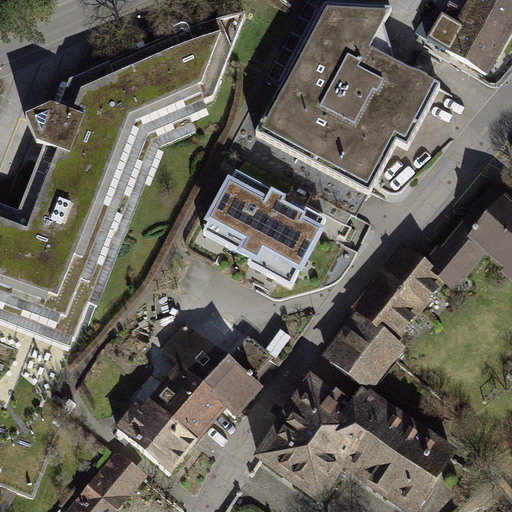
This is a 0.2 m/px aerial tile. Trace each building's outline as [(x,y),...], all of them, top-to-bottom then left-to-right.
[(511,39),(511,1),(509,0),(474,0),(460,23),(441,13),(425,40),(490,78),(511,39)] [(372,55),(391,15),(328,11),(262,133),(372,192),(396,144),(410,148),(442,90),(372,55)] [(34,174),(126,210),(152,142),(192,125),(186,110),(213,99),(245,16),(223,21),(204,27),(184,33),(164,42),(69,83),(59,111),(52,108),(26,119),(37,146),(44,149),(34,174)] [(0,485),(33,498),(54,448),(53,447),(60,430),(58,428),(69,416),(62,409),(51,399),(75,342),(126,210),(34,174),(19,215),(0,207),(0,485)] [(294,292),(328,229),(236,180),(205,238),(240,256),(237,262),(294,292)] [(489,258),(470,243),(511,196),(496,183),(427,264),(437,272),(433,276),(445,286),(456,296),(489,258)] [(511,196),(470,243),(489,258),(511,278),(511,196)] [(382,329),(400,342),(445,286),(433,276),(437,272),(427,264),(405,246),(353,311),(358,315),(379,333),(382,329)] [(407,347),(400,342),(382,329),(379,333),(358,315),(323,359),(374,392),(407,347)] [(205,432),(182,412),(205,387),(185,369),(207,345),(186,326),(163,352),(181,368),(148,407),(192,447),(205,432)] [(182,412),(205,432),(224,408),(235,418),(261,390),(251,382),(271,360),(249,341),(228,363),(207,345),(185,369),(205,387),(182,412)] [(353,402),(325,381),(262,472),(319,511),(341,479),(389,511),(427,511),(463,461),(361,393),(353,402)] [(192,447),(148,407),(143,413),(137,408),(118,430),(168,476),(192,447)] [(123,511),(148,480),(114,454),(69,511),(123,511)]
